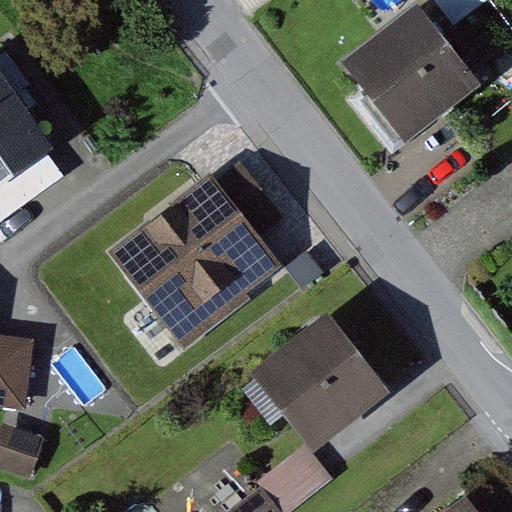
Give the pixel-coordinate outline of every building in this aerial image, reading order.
[(487,81),(425,1),(355,56),(416,136),(487,81)] [(0,181),(50,142),(0,78),(0,181)] [(287,220),(246,166),(120,260),(184,344),(283,269),(261,240),(287,220)] [(140,302),(126,316),(161,353),(175,339),(140,302)] [(385,385),(333,319),(258,378),(310,445),(385,385)] [(0,334),(0,409),(35,414),(44,340),(0,334)] [(51,438),(10,425),(0,458),(0,464),(39,477),(51,438)] [(287,511),(269,488),(237,511),(287,511)] [(477,511),(468,501),(456,511),(477,511)]
